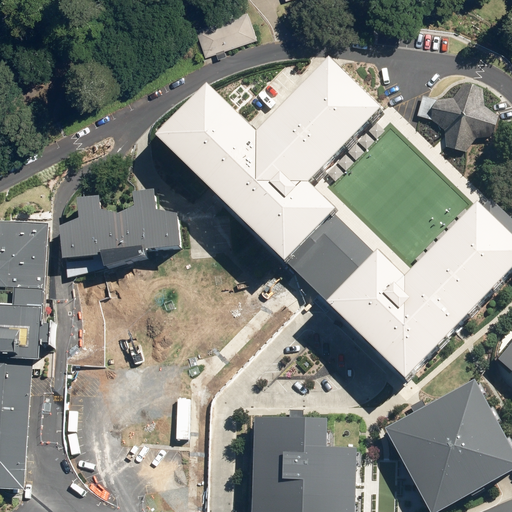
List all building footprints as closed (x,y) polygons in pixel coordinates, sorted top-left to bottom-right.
[(203,57),(255,38),(245,11),(193,30),(203,57)] [(165,141),(289,258),(325,220),(333,212),(306,186),(377,111),(331,68),(260,141),(210,94),(165,141)] [(473,133),(489,131),(494,115),(480,104),(478,88),(461,84),(451,97),(436,97),(432,114),(445,125),(445,142),(463,145),(473,133)] [(181,214),(159,216),(157,199),(141,201),(143,215),(106,220),(103,198),(81,201),(83,216),(62,219),(69,277),(154,260),(154,252),(185,248),(181,214)] [(411,373),(511,266),(511,239),(479,208),(407,283),(380,258),(373,265),(337,303),(411,373)] [(0,488),(19,490),(46,224),(0,219),(0,488)] [(337,303),(373,265),(325,220),(289,258),(337,303)] [(96,484),(191,488),(199,294),(104,290),(96,484)] [(511,332),(494,353),(511,368),(511,332)] [(382,423),(425,501),(506,457),(464,379),(382,423)] [(255,502),(349,505),(351,444),(339,444),(340,424),(322,424),(322,416),(257,414),(255,502)]
